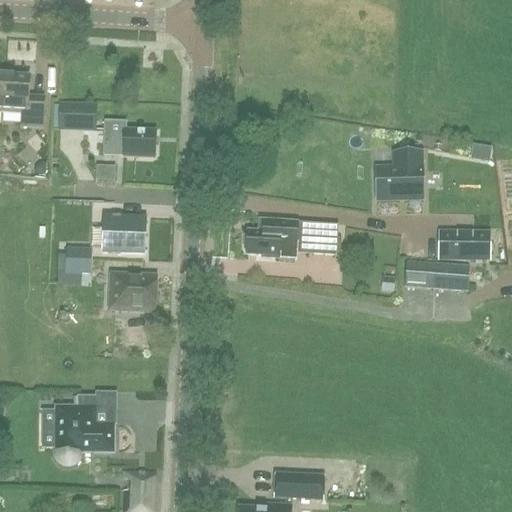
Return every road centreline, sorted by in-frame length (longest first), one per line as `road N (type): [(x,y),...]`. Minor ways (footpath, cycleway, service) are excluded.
road 1 (tertiary): [(178,511),(201,25)]
road 2 (residential): [(201,25),(0,12)]
